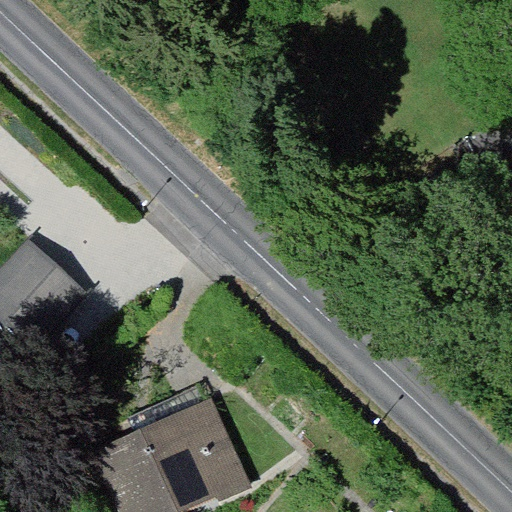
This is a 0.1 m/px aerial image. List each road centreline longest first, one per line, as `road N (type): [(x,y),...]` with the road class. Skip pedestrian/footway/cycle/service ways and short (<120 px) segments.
road 1 (tertiary): [(0,10),(511,488)]
road 2 (track): [(511,135),(293,285)]
